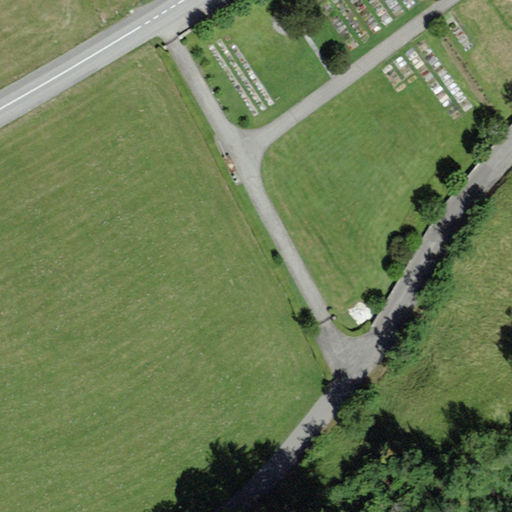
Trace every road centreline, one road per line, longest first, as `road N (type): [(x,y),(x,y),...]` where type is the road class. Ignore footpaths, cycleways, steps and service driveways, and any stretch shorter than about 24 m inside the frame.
road 1 (unclassified): [(235,511),(363,362),(462,196),(511,142)]
road 2 (secondary): [(0,108),(184,0)]
